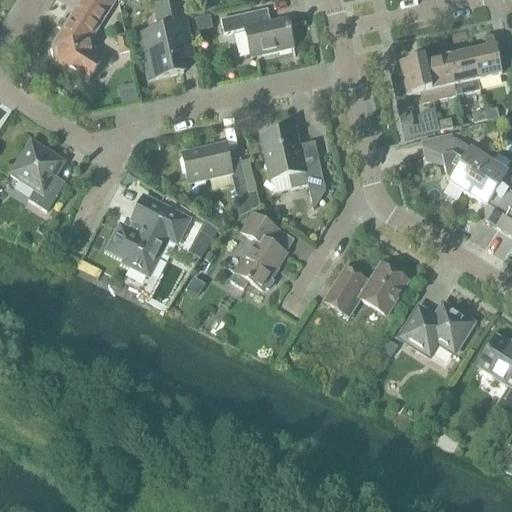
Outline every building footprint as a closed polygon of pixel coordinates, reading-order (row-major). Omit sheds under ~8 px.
[(98,84),(106,71),(99,67),(103,60),(95,55),(92,40),(114,4),(108,0),(83,0),(53,49),(57,64),(88,84),(91,79),(98,84)] [(149,83),(182,75),(176,46),(188,43),(180,7),(155,13),(159,32),(138,37),(149,83)] [(269,25),(266,11),(220,22),(223,36),(244,32),(250,60),(293,50),(286,21),(269,25)] [(499,40),(509,38),(506,22),(495,24),(499,40)] [(470,54),(477,83),(501,78),(492,40),(483,42),(485,51),(470,54)] [(453,88),(477,83),(470,54),(447,60),(453,88)] [(430,93),(453,88),(447,60),(424,65),(430,93)] [(424,65),(423,62),(423,61),(398,67),(403,86),(392,89),(397,109),(400,127),(411,124),(406,99),(430,93),(424,65)] [(484,115),(486,123),(497,121),(495,113),(484,115)] [(475,126),(486,123),(484,115),(473,118),(475,126)] [(437,126),(439,134),(451,131),(449,123),(437,126)] [(411,125),(401,127),(403,140),(420,137),(418,128),(412,129),(411,125)] [(303,167),(295,132),(260,140),(270,183),(288,179),(291,192),(307,188),(313,212),(325,193),(319,163),(303,167)] [(46,215),(60,194),(50,187),(64,165),(30,143),(9,177),(34,193),(27,203),(46,215)] [(467,198),(488,164),(468,151),(466,153),(454,145),(423,152),(426,164),(441,169),(444,182),(447,184),(446,185),(467,198)] [(230,164),(226,147),(183,156),(189,186),(231,176),(236,200),(249,197),(241,162),(230,164)] [(401,148),(401,160),(419,161),(419,149),(401,148)] [(498,231),(501,226),(511,208),(511,197),(505,193),(511,182),(511,179),(488,164),(467,198),(484,209),(486,224),(498,231)] [(180,237),(188,223),(143,199),(126,231),(120,228),(107,253),(125,262),(123,266),(148,279),(172,233),(180,237)] [(509,239),(511,237),(511,208),(501,226),(498,231),(509,239)] [(261,293),(285,257),(293,243),(253,217),(241,236),(254,244),(234,276),(261,293)] [(205,224),(199,235),(212,244),(219,233),(205,224)] [(385,319),(406,284),(380,267),(358,302),(385,319)] [(341,315),(363,282),(346,271),(324,304),(341,315)] [(472,326),(442,307),(433,321),(423,323),(414,317),(418,311),(417,310),(398,341),(429,360),(437,347),(453,357),(472,326)] [(511,419),(511,351),(494,340),(476,369),(507,389),(495,409),(511,419)] [(386,341),(380,351),(389,357),(396,347),(386,341)]
